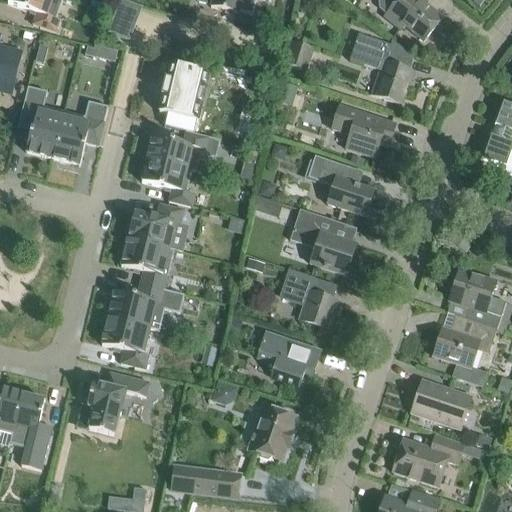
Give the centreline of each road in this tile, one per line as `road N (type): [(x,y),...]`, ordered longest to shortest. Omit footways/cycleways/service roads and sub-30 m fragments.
road 1 (residential): [(341,511),(434,187)]
road 2 (residential): [(0,356),(36,366),(54,364),(63,352),(96,215)]
road 3 (residential): [(434,187),(477,69),(511,19)]
